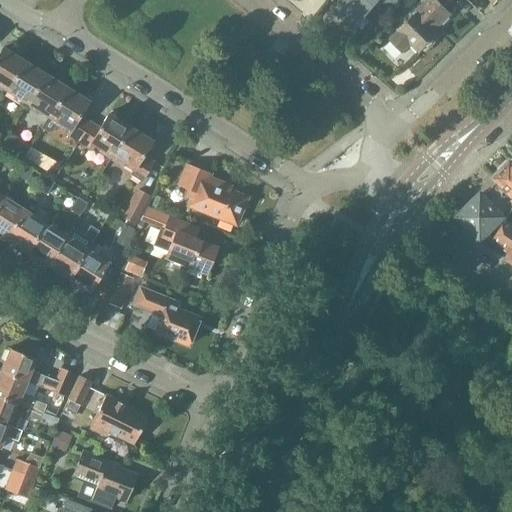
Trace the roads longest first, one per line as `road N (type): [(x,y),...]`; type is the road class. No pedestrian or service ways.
road 1 (tertiary): [(265,511),(395,218)]
road 2 (residential): [(58,24),(311,187)]
road 3 (residential): [(219,404),(0,296)]
road 4 (residential): [(219,404),(311,187)]
road 5 (residential): [(394,125),(244,0)]
road 6 (residential): [(394,125),(511,11)]
road 7 (tertiary): [(511,92),(411,195)]
road 8 (residential): [(511,292),(395,218)]
